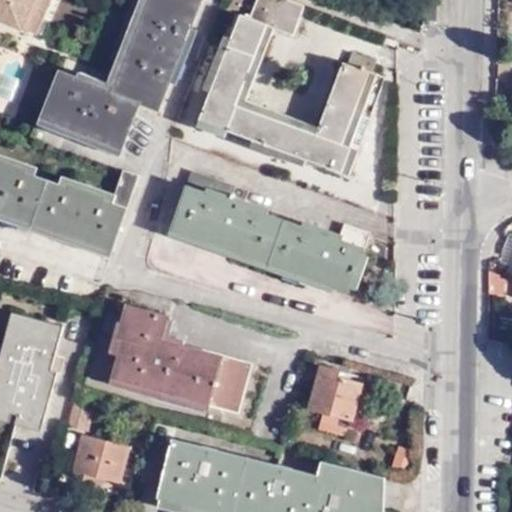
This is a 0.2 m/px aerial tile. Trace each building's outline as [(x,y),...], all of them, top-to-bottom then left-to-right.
[(0,0),(0,20),(22,30),(34,0),(0,0)] [(43,3),(35,0),(34,0),(22,30),(30,33),(43,3)] [(142,0),(139,9),(146,12),(151,0),(142,0)] [(151,0),(146,12),(191,32),(192,30),(203,0),(151,0)] [(287,0),(257,0),(251,19),(242,15),(197,128),(225,139),(228,132),(350,176),(359,150),(352,147),(344,145),(370,73),(373,74),(377,62),(353,53),(348,65),(344,63),(320,128),(318,135),(238,106),(268,27),(275,31),(294,38),(305,7),(287,0)] [(146,12),(139,9),(109,84),(118,87),(146,12)] [(118,87),(109,84),(109,85),(106,92),(77,80),(78,78),(61,72),(43,118),(124,149),(141,106),(159,113),(172,82),(182,56),(191,32),(146,12),(118,87)] [(247,101),(275,31),(268,27),(238,106),(318,135),(320,128),(247,101)] [(187,58),(197,35),(191,32),(182,56),(187,58)] [(106,92),(109,85),(80,73),(78,78),(77,80),(106,92)] [(344,145),(352,147),(378,75),(373,74),(370,73),(344,145)] [(121,156),(124,149),(43,118),(40,125),(121,156)] [(139,182),(122,177),(116,195),(63,178),(61,187),(36,178),(39,170),(0,155),(0,213),(114,253),(139,182)] [(124,171),(122,177),(139,182),(141,177),(124,171)] [(350,292),(370,235),(347,227),(343,236),(305,223),(302,230),(268,218),(270,211),(246,202),(250,193),(193,172),(173,229),(350,292)] [(114,378),(128,382),(150,388),(239,413),(252,367),(162,342),(169,317),(128,306),(123,323),(125,323),(120,340),(125,341),(121,356),(120,356),(114,378)] [(65,327),(13,313),(0,359),(0,411),(45,424),(59,373),(53,371),(65,327)] [(112,355),(120,356),(121,356),(125,341),(120,340),(125,323),(123,323),(120,322),(112,355)] [(321,367),(310,409),(326,414),(352,421),(354,422),(364,385),(339,379),(340,372),(321,367)] [(150,388),(128,382),(127,388),(148,394),(150,388)] [(69,427),(90,433),(98,403),(76,397),(69,427)] [(347,436),(352,421),(326,414),(320,429),(347,437),(347,436)] [(131,448),(83,436),(82,436),(72,477),(104,485),(106,480),(122,484),(131,448)] [(158,499),(209,511),(309,511),(311,507),(319,509),(325,484),(316,481),(318,475),(173,439),(158,499)] [(385,511),(386,478),(322,461),(318,475),(316,481),(325,484),(319,509),(311,507),(309,511),(385,511)]
